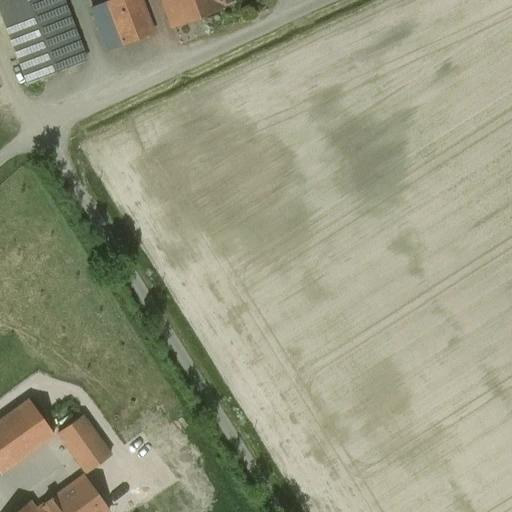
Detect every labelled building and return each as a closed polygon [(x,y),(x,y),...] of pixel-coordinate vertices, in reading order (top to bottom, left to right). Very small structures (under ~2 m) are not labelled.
[(0,0),(0,10),(27,83),(86,61),(63,0),(0,0)] [(140,0),(120,0),(93,10),(107,50),(153,33),(140,0)] [(220,5),(232,1),(231,0),(162,0),(173,28),(175,27),(172,19),(186,15),(189,22),(191,22),(190,19),(203,14),(204,17),(207,15),(206,13),(222,8),(220,5)] [(29,401),(0,421),(0,474),(54,436),(29,401)] [(82,416),(57,434),(86,474),(111,456),(82,416)] [(84,477),(34,511),(108,511),(109,511),(84,477)]
